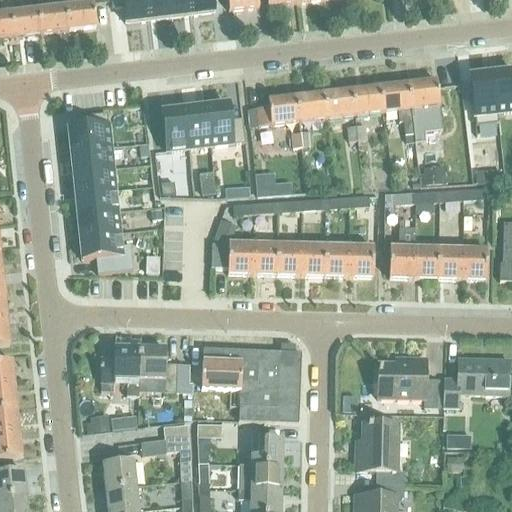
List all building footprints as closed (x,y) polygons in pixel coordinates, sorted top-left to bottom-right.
[(63,0),(65,10),(63,10),(66,34),(95,30),(91,0),(63,0)] [(144,0),(109,0),(111,13),(123,11),(125,27),(147,24),(144,0)] [(166,0),(144,0),(147,24),(169,22),(166,0)] [(166,0),(169,22),(190,19),(188,0),(166,0)] [(210,0),(188,0),(190,19),(213,17),(210,0)] [(225,0),(228,15),(258,11),(256,0),(225,0)] [(294,8),(292,0),(264,0),(265,11),(294,8)] [(63,10),(37,13),(40,37),(66,34),(63,10)] [(37,13),(8,17),(10,40),(40,37),(37,13)] [(0,17),(0,41),(10,40),(8,17),(0,17)] [(511,75),(491,78),(495,118),(511,115),(511,75)] [(491,78),(469,80),(474,130),(496,127),(495,118),(491,78)] [(435,84),(407,87),(413,138),(414,147),(424,146),(423,136),(441,134),(435,84)] [(407,87),(379,91),(382,117),(397,115),(399,126),(403,125),(404,139),(413,138),(407,87)] [(354,120),(382,117),(379,91),(351,94),(354,120)] [(327,124),(354,120),(351,94),(324,98),(327,124)] [(299,127),(327,124),(324,98),(296,101),(299,127)] [(270,130),(299,127),(296,101),(267,104),(268,112),(255,113),(257,132),(270,130)] [(227,109),(205,112),(210,152),(244,148),(241,124),(229,125),(227,109)] [(205,112),(184,114),(188,154),(210,152),(205,112)] [(183,114),(161,116),(165,156),(188,153),(183,114)] [(83,132),(67,134),(70,156),(110,152),(106,117),(82,120),(83,132)] [(347,146),(357,145),(357,144),(355,129),(346,131),(347,146)] [(357,144),(357,145),(358,153),(366,152),(365,143),(366,143),(365,129),(355,129),(357,144)] [(309,135),(300,136),(302,150),(310,149),(309,135)] [(302,150),(300,136),(289,137),(291,151),(302,150)] [(110,152),(70,156),(72,178),(112,173),(110,152)] [(205,192),(221,191),(219,169),(203,171),(205,192)] [(112,173),(72,178),(74,199),(114,195),(112,173)] [(161,177),(164,196),(179,194),(176,175),(161,177)] [(274,201),(272,177),(253,179),(256,202),(274,201)] [(481,193),(461,194),(462,205),(482,203),(481,193)] [(461,194),(438,196),(439,207),(462,205),(461,194)] [(114,195),(74,199),(76,221),(116,216),(114,195)] [(438,196),(414,198),(415,208),(439,207),(438,196)] [(414,198),(393,199),(394,209),(415,208),(414,198)] [(368,201),(348,202),(349,213),(368,212),(368,201)] [(348,202),(324,204),(325,215),(349,213),(348,202)] [(324,204),(300,205),(301,216),(325,215),(324,204)] [(300,205),(277,207),(278,218),(301,216),(300,205)] [(255,208),(253,209),(253,219),(278,218),(277,207),(272,207),(270,207),(255,208)] [(253,209),(232,210),(232,221),(253,219),(253,209)] [(116,216),(76,221),(79,242),(119,238),(116,216)] [(511,228),(504,228),(504,267),(500,267),(500,286),(511,285),(511,228)] [(389,282),(414,283),(414,252),(415,232),(399,232),(398,252),(390,251),(389,282)] [(216,248),(211,248),(210,272),(227,273),(227,277),(251,278),(251,248),(227,247),(228,236),(216,236),(216,248)] [(119,238),(79,242),(81,264),(95,263),(97,279),(132,275),(130,250),(120,251),(119,238)] [(251,278),(276,278),(277,248),(251,248),(251,278)] [(276,278),(299,279),(300,249),(277,248),(276,278)] [(299,279),(325,280),(325,250),(300,249),(299,279)] [(325,280),(349,280),(349,250),(325,250),(325,280)] [(349,250),(349,280),(373,281),(373,251),(349,250)] [(414,283),(438,283),(439,253),(414,252),(414,283)] [(438,283),(462,284),(463,254),(439,253),(438,283)] [(463,254),(462,284),(487,285),(487,254),(463,254)] [(150,255),(148,274),(163,275),(165,256),(150,255)] [(6,326),(0,326),(0,349),(9,348),(6,326)] [(229,410),(237,411),(237,425),(297,428),(300,357),(293,357),(294,349),(280,348),(279,356),(202,353),(202,362),(201,393),(217,393),(216,400),(229,400),(229,410)] [(137,395),(138,352),(111,351),(110,363),(97,362),(97,387),(98,387),(97,396),(110,397),(110,383),(124,383),(124,401),(136,402),(136,395),(137,395)] [(138,352),(137,384),(163,384),(162,397),(175,398),(191,398),(192,388),(189,388),(189,368),(176,367),(163,367),(163,353),(138,352)] [(0,365),(0,390),(13,389),(10,364),(0,365)] [(426,412),(440,412),(441,383),(427,382),(428,365),(412,364),(411,370),(380,369),(379,402),(426,404),(426,412)] [(508,399),(508,366),(458,364),(456,384),(444,383),(443,411),(458,412),(458,398),(508,399)] [(0,390),(0,414),(16,413),(13,389),(0,390)] [(0,414),(0,440),(18,438),(16,413),(0,414)] [(90,415),(91,433),(112,433),(112,414),(90,415)] [(140,416),(116,415),(115,429),(140,430),(140,416)] [(196,442),(221,442),(221,429),(196,428),(196,442)] [(377,475),(377,487),(405,488),(405,475),(398,474),(399,429),(364,428),(363,460),(358,460),(357,475),(377,475)] [(162,432),(163,444),(187,442),(186,429),(162,432)] [(452,446),(471,445),(470,434),(451,435),(452,446)] [(18,438),(0,440),(0,463),(21,461),(18,438)] [(179,455),(180,485),(190,484),(188,455),(187,442),(163,444),(165,457),(179,455)] [(250,468),(280,469),(281,443),(251,443),(250,468)] [(102,467),(104,493),(135,489),(132,464),(102,467)] [(197,467),(198,493),(209,493),(208,472),(219,472),(220,467),(208,467),(197,467)] [(238,494),(280,495),(280,469),(250,468),(239,468),(238,494)] [(0,475),(0,500),(24,498),(22,473),(0,475)] [(190,484),(180,485),(180,504),(191,504),(190,484)] [(405,488),(377,487),(376,499),(357,499),(356,511),(396,511),(397,502),(405,501),(405,488)] [(104,493),(106,511),(137,511),(135,489),(104,493)] [(198,493),(198,511),(209,511),(209,493),(198,493)] [(279,511),(280,495),(238,494),(238,504),(249,504),(249,511),(279,511)] [(0,500),(0,511),(25,511),(24,498),(0,500)]
